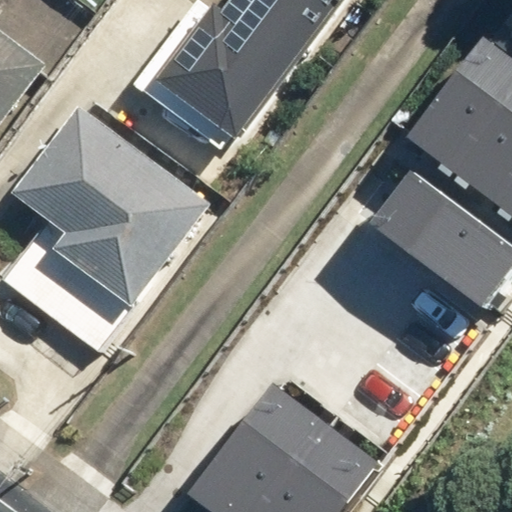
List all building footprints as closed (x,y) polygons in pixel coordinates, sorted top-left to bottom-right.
[(237,0),(181,73),(260,134),(364,0),(237,0)] [(0,153),(63,70),(0,22),(0,153)] [(416,246),(497,308),(511,289),(511,50),(499,40),(420,141),(469,178),(416,246)] [(75,234),(29,296),(112,357),(223,207),(91,110),(26,198),(75,234)] [(204,496),(225,511),(351,511),(380,474),(277,398),(204,496)]
